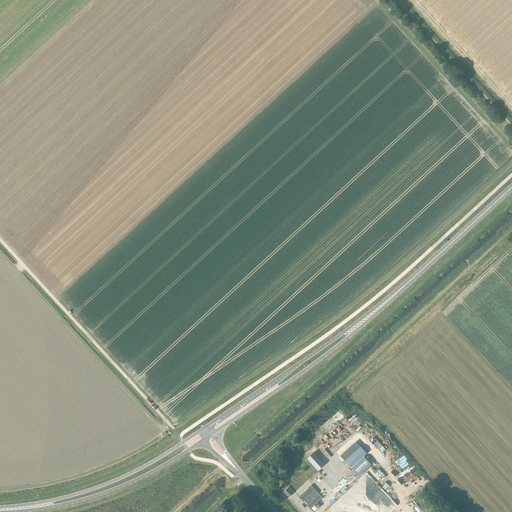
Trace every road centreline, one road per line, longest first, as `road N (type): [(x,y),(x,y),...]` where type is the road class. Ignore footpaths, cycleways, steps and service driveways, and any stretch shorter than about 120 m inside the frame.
road 1 (secondary): [(363,321),(511,187)]
road 2 (secondary): [(363,321),(204,428)]
road 3 (secondary): [(204,428),(132,472),(31,507)]
road 4 (secondary): [(31,507),(105,492),(205,439)]
road 5 (secondary): [(212,434),(363,321)]
